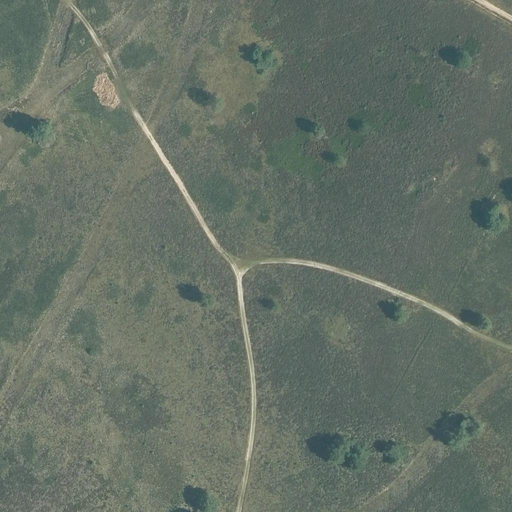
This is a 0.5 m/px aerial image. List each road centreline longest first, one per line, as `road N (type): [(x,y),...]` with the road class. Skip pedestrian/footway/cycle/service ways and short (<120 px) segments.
road 1 (unknown): [(237,267),(66,0)]
road 2 (unknown): [(237,267),(284,260),(326,266),(438,307),(511,345)]
road 3 (unknown): [(239,511),(255,381),(237,267)]
